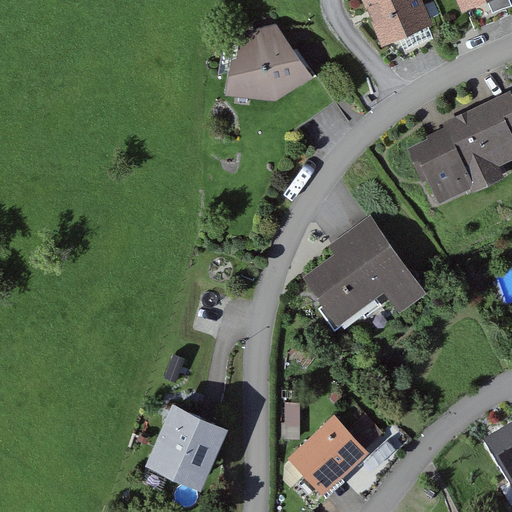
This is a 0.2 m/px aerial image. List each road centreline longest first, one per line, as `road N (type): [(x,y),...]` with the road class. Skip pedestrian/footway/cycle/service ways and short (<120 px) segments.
road 1 (residential): [(511,46),(448,74),(366,134),(287,236),(264,304),(256,364),(256,511)]
road 2 (residential): [(378,511),(423,452),(486,395),(511,383)]
